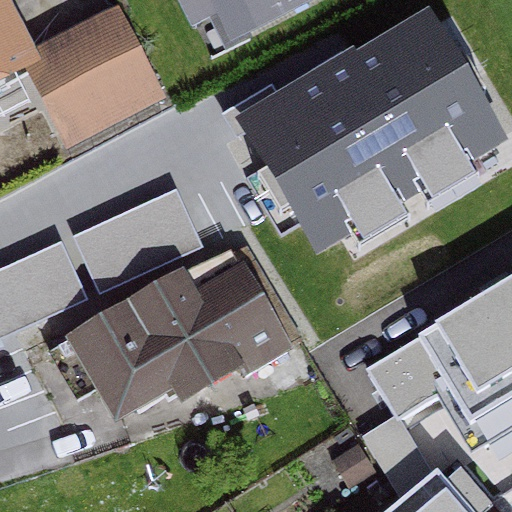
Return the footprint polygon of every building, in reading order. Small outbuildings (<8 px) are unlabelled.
[(216,0),(234,33),(298,0),(216,0)] [(0,75),(28,61),(0,6),(0,75)] [(121,24),(30,71),(67,141),(157,95),(121,24)] [(491,143),(425,31),(354,74),(351,69),(251,129),(320,245),(491,143)] [(178,201),(82,242),(102,289),(198,248),(178,201)] [(246,377),(287,353),(285,349),(301,340),(246,249),(169,284),(75,339),(119,414),(171,384),(179,398),(238,363),(246,377)] [(0,338),(83,303),(62,254),(0,280),(0,338)] [(511,286),(367,373),(397,424),(449,393),(470,429),(511,403),(511,286)] [(467,511),(437,476),(394,511),(467,511)]
